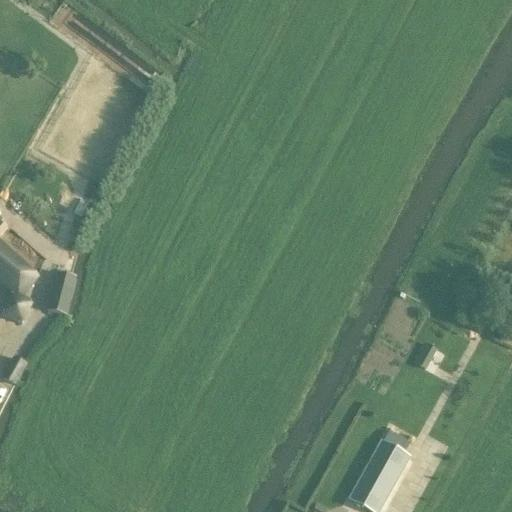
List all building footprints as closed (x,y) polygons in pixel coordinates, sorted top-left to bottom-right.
[(0,280),(23,299),(38,279),(37,278),(0,244),(0,280)] [(68,318),(75,279),(55,275),(48,314),(68,318)] [(11,296),(2,317),(22,326),(31,306),(11,296)] [(423,345),(414,364),(425,369),(433,350),(423,345)] [(15,387),(26,366),(15,360),(3,381),(15,387)] [(382,444),(349,503),(365,511),(380,511),(411,460),(382,444)]
